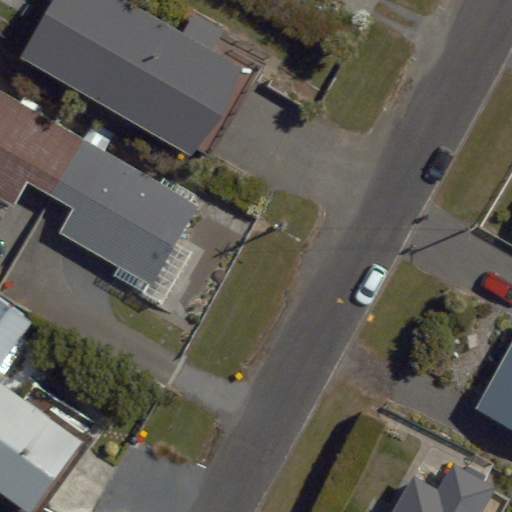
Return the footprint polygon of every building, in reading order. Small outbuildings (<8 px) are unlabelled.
[(323,0),(185,0),(293,64),(323,0)] [(241,110),(66,42),(13,125),(201,217),(241,110)] [(0,165),(0,269),(127,350),(179,263),(0,165)] [(511,381),(496,372),(460,477),(511,507),(511,381)] [(0,414),(0,511),(80,511),(89,500),(0,414)]
